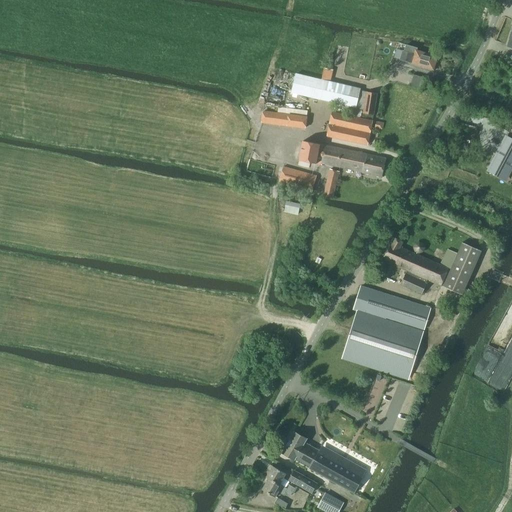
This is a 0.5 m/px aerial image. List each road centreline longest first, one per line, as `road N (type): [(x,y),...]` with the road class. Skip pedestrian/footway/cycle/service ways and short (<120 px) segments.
road 1 (unclassified): [(217,511),(448,113),(502,0)]
road 2 (track): [(417,163),(271,130)]
